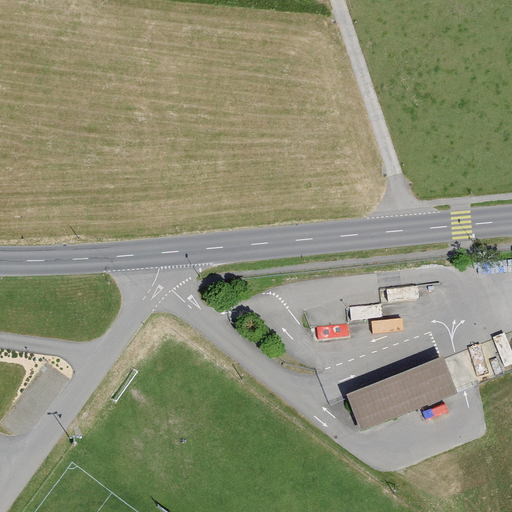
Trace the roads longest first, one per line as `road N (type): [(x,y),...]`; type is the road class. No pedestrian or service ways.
road 1 (secondary): [(511,220),(158,252)]
road 2 (unclassified): [(0,498),(131,318),(157,276),(158,252)]
road 3 (track): [(409,229),(336,0)]
road 4 (secondary): [(158,252),(0,260)]
